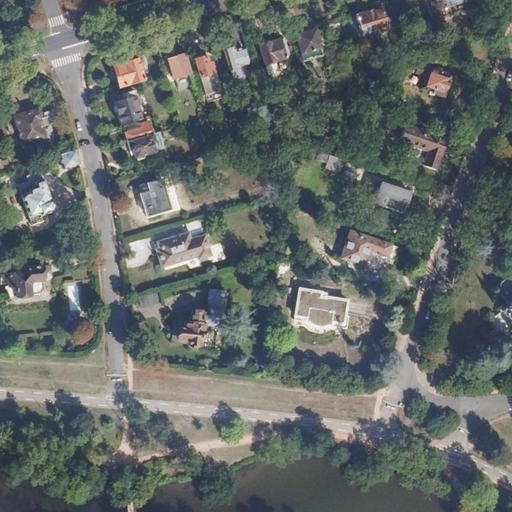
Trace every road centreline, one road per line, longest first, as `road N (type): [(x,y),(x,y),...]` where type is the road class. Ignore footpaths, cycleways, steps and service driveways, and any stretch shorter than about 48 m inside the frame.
road 1 (residential): [(511,402),(452,406),(397,395),(511,51)]
road 2 (residential): [(63,38),(92,169),(117,374)]
road 3 (primary): [(193,0),(63,38)]
